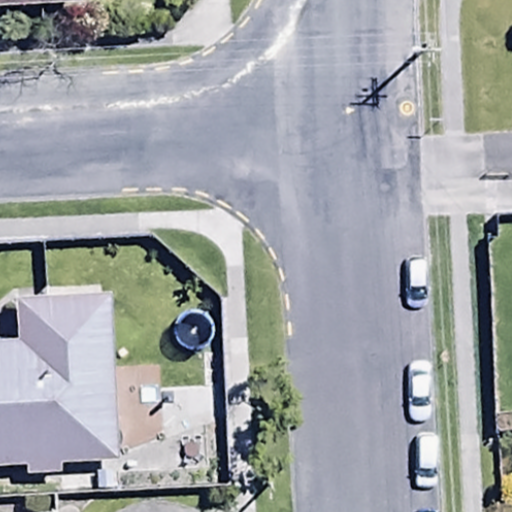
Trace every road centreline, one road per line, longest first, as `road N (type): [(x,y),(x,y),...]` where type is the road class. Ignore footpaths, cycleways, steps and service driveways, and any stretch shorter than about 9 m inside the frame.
road 1 (residential): [(332,127),(350,511)]
road 2 (residential): [(332,127),(0,144)]
road 3 (residential): [(328,0),(332,127)]
